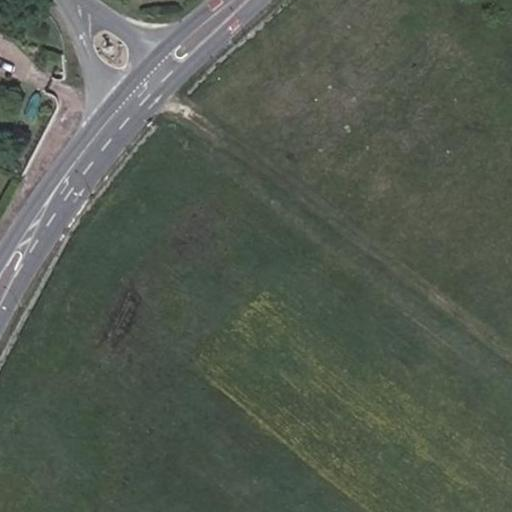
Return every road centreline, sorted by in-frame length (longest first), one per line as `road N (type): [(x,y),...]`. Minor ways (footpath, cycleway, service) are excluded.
road 1 (secondary): [(122,124),(84,168),(0,301)]
road 2 (residential): [(80,4),(122,124)]
